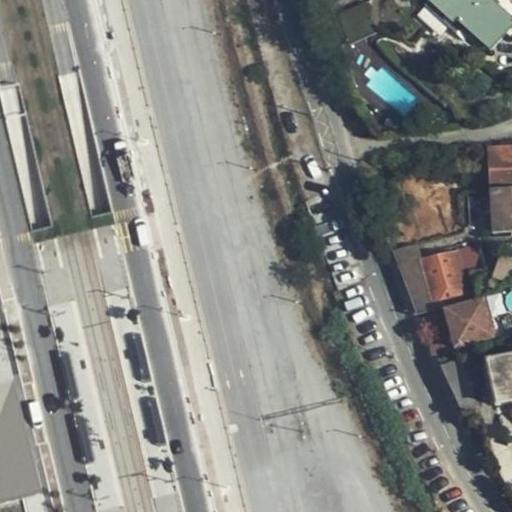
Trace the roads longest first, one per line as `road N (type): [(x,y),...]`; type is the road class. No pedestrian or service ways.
road 1 (tertiary): [(492,511),(451,446),(386,305),(292,0)]
road 2 (secondary): [(198,511),(79,0)]
road 3 (secondary): [(0,177),(75,511)]
